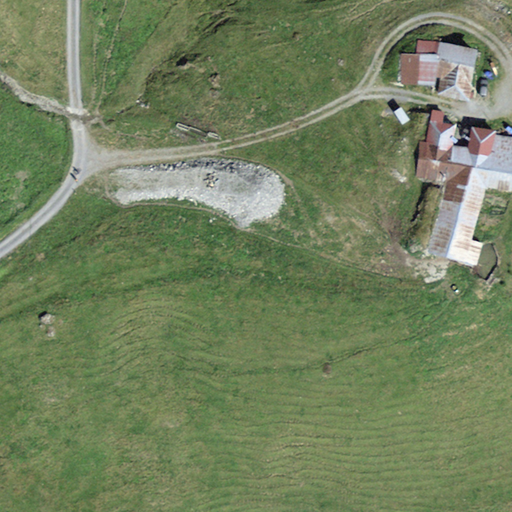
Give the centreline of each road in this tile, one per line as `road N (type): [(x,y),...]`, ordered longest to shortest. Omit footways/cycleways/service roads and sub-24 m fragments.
road 1 (track): [(358,90),(473,110),(500,106),(508,60),(454,17),(433,16),(398,34),(364,85)]
road 2 (track): [(364,85),(317,114),(217,146),(78,159)]
road 3 (track): [(73,0),(74,178),(0,250)]
